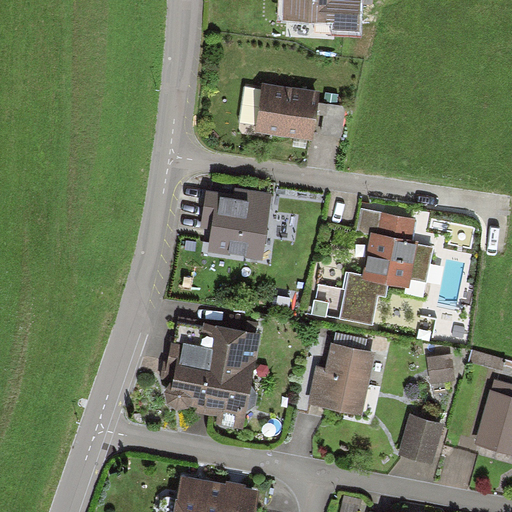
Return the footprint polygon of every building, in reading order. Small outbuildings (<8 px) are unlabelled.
[(283,0),(283,24),(333,26),(332,33),(360,34),(361,0),(283,0)] [(261,79),(255,127),(314,134),(316,110),(317,102),(318,98),(320,86),(261,79)] [(326,99),(318,98),(317,102),(316,110),(324,111),(326,99)] [(324,111),(322,130),(341,133),(346,102),(326,99),(324,111)] [(223,186),(205,184),(200,223),(211,224),(208,245),(263,253),(272,187),(235,183),(234,189),(223,188),(223,186)] [(366,205),(362,204),(358,227),(371,229),(363,269),(349,267),(349,268),(346,267),(343,285),(318,281),(313,309),(372,320),(378,290),(385,291),(388,278),(410,281),(411,275),(426,277),(433,242),(417,239),(418,234),(413,233),(417,214),(366,205)] [(460,317),(447,315),(444,328),(458,331),(460,317)] [(248,322),(216,317),(216,319),(204,317),(202,327),(215,329),(212,340),(184,334),(182,339),(172,337),(167,357),(164,357),(161,375),(168,376),(168,379),(165,383),(168,396),(178,403),(189,399),(196,401),(195,404),(218,410),(216,418),(243,424),(255,355),(257,355),(262,327),(247,324),(248,322)] [(376,346),(331,337),(326,363),(317,361),(308,399),(362,410),(376,346)] [(452,350),(427,353),(430,379),(456,376),(452,350)] [(492,385),(490,384),(475,438),(511,448),(511,380),(494,375),(492,385)] [(445,419),(410,410),(400,451),(434,460),(445,419)] [(226,478),(181,469),(173,511),(254,511),(260,485),(245,482),(246,479),(235,477),(227,475),(226,478)] [(356,511),(361,496),(344,491),(338,511),(356,511)]
